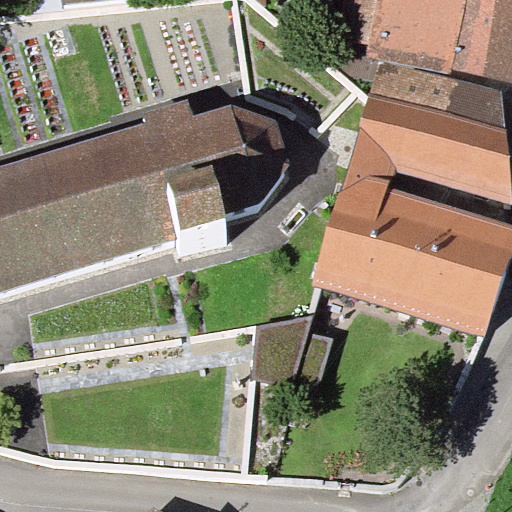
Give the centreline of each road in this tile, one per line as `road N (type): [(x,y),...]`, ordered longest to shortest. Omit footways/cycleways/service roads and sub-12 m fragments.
road 1 (residential): [(0,477),(315,511)]
road 2 (residential): [(417,511),(465,472),(511,401)]
